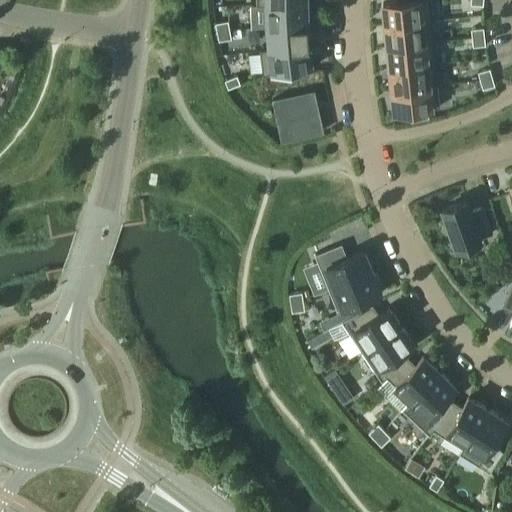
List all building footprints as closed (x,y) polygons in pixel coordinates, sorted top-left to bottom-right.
[(383,3),(386,25),(433,20),(430,0),(397,0),(398,1),(383,3)] [(308,24),(307,3),(267,4),(267,5),(268,27),(308,24)] [(434,31),(433,20),(386,25),(388,46),(435,42),(434,31)] [(215,23),(217,32),(230,30),(228,21),(215,23)] [(310,46),(308,24),(268,27),(270,49),(270,50),(310,46)] [(485,36),(484,27),(472,29),(473,38),(485,36)] [(231,39),(230,30),(217,32),(219,41),(231,39)] [(486,45),(485,36),(473,38),(474,46),(486,45)] [(438,63),(435,42),(388,46),(390,68),(438,63)] [(312,66),(310,46),(270,50),(270,49),(260,50),(264,76),(272,73),(314,67),(313,66),(312,66)] [(438,64),(438,63),(390,68),(393,89),(438,85),(435,64),(438,64)] [(493,77),(490,68),(478,72),(481,80),(493,77)] [(238,75),(226,80),(229,89),(241,84),(238,75)] [(495,85),(493,77),(481,80),(483,89),(495,85)] [(440,107),(438,85),(393,89),(395,112),(409,110),(410,114),(429,112),(429,108),(440,107)] [(324,131),(315,90),(273,99),(282,140),(324,131)] [(443,208),(457,248),(481,240),(481,237),(493,233),(484,207),(471,211),(467,200),(443,208)] [(329,289),(373,271),(364,250),(343,259),(338,247),(317,255),(321,268),(329,289)] [(373,273),(373,271),(329,289),(338,309),(353,303),(381,292),(380,289),(383,288),(376,272),(373,273)] [(511,285),(502,307),(511,311),(511,320),(509,327),(511,327),(511,285)] [(304,301),(303,292),(290,294),(291,303),(304,301)] [(306,310),(304,301),(291,303),(293,312),(306,310)] [(338,309),(336,310),(338,313),(339,313),(342,321),(357,313),(353,303),(338,309)] [(362,351),(401,325),(388,306),(379,313),(373,304),(357,313),(342,321),(362,351)] [(414,344),(401,325),(362,351),(382,380),(409,358),(404,350),(414,344)] [(329,329),(308,340),(312,347),(333,336),(329,329)] [(404,410),(441,372),(424,356),(416,364),(409,358),(382,380),(383,381),(387,377),(411,400),(403,409),(404,410)] [(431,435),(455,402),(448,395),(456,387),(441,372),(404,410),(431,435)] [(347,386),(336,393),(344,404),(354,397),(347,386)] [(461,454),(489,409),(488,409),(469,397),(463,406),(455,402),(431,435),(432,436),(435,431),(464,448),(461,454)] [(507,420),(489,409),(461,454),(490,472),(503,451),(493,444),(507,420)] [(369,432),(376,439),(385,430),(379,423),(369,432)] [(391,436),(385,430),(376,439),(382,446),(391,436)] [(437,474),(430,485),(438,490),(444,479),(437,474)] [(229,493),(217,484),(213,489),(226,498),(229,493)]
